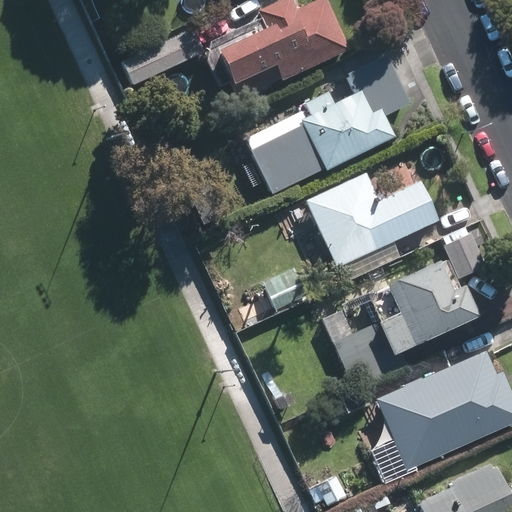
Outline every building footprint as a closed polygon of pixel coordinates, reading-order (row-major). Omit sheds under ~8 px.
[(272,81),(341,50),(318,0),(310,0),(287,10),(282,0),(274,0),(250,12),(257,28),(204,52),(219,85),(224,83),(231,98),(271,80),(272,81)] [(187,30),(117,61),(128,84),(197,52),(187,30)] [(245,150),(265,194),(386,136),(376,116),(402,104),(379,57),(341,75),(350,94),(296,119),(298,125),(245,150)] [(215,216),(191,166),(168,176),(192,227),(215,216)] [(333,270),(437,223),(419,183),(376,202),(363,174),(302,202),(333,270)] [(469,235),(442,247),(457,280),(485,268),(469,235)] [(404,350),(472,319),(458,288),(445,294),(433,265),(383,286),(395,315),(374,324),(375,326),(339,342),(352,373),(368,367),(374,382),(411,365),(404,350)] [(298,295),(285,268),(256,282),(269,309),(298,295)] [(405,471),(511,423),(511,400),(500,373),(493,376),(482,351),(432,373),(373,400),(405,471)] [(286,404),(281,392),(267,398),(273,410),(286,404)] [(484,469),(482,464),(441,483),(444,488),(410,504),(413,511),(506,511),(486,468),(484,469)]
